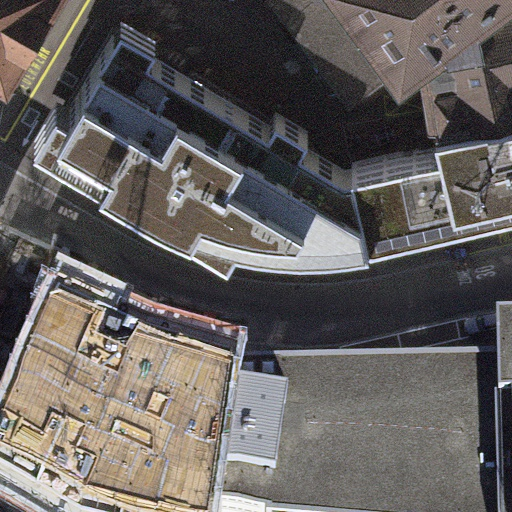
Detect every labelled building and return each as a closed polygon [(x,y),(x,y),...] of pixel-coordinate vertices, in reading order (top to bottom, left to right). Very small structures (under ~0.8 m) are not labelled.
[(0,0),(0,76),(3,78),(48,0),(0,0)] [(418,51),(406,19),(438,0),(277,0),(341,86),(368,89),(418,51)] [(511,95),(511,0),(438,0),(406,19),(418,51),(429,113),(511,95)] [(310,141),(110,27),(43,141),(151,205),(239,250),(248,232),(281,247),(329,258),(370,257),(349,163),(310,141)] [(511,225),(511,95),(429,113),(436,144),(349,163),(370,257),(511,225)] [(505,388),(241,390),(224,485),(219,511),(511,511),(511,354),(504,354),(505,388)]
